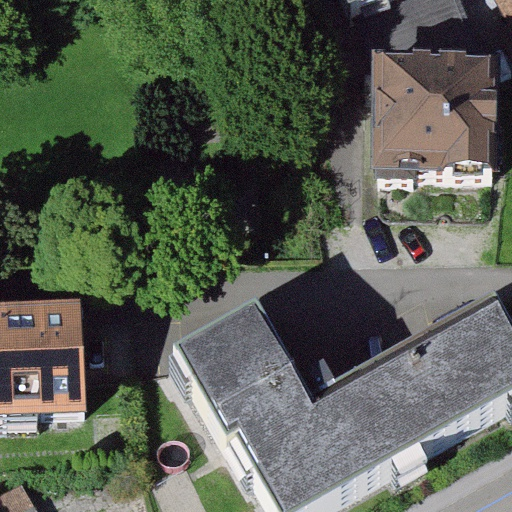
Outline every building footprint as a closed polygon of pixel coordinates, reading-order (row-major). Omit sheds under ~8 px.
[(332,0),(349,41),(365,35),(451,0),(332,0)] [(451,0),(365,35),(378,105),(379,207),(490,209),(496,103),(468,0),(451,0)] [(511,0),(478,0),(475,2),(511,69),(511,0)] [(254,330),(167,376),(216,469),(233,460),(261,511),(348,511),(511,425),(511,338),(501,318),(304,423),(254,330)] [(79,329),(0,332),(0,443),(83,440),(79,329)]
